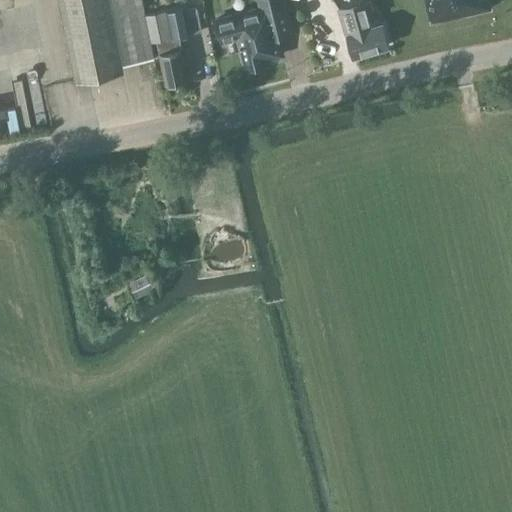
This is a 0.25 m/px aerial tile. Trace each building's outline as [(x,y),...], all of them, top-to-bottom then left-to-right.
[(153,57),(151,43),(145,14),(142,0),(60,0),(77,79),(125,69),(124,63),(153,57)] [(239,37),(246,67),(268,62),(267,58),(283,54),(278,35),(291,32),(283,0),(261,0),(262,2),(215,14),(222,41),(239,37)] [(366,0),(352,4),(340,7),(353,55),(390,44),(384,21),(374,24),(368,0),(366,0)] [(425,0),(430,22),(491,9),(489,0),(425,0)] [(185,9),(190,34),(202,31),(197,6),(185,9)] [(185,7),(145,14),(151,43),(158,41),(166,83),(188,79),(185,64),(192,63),(189,48),(182,48),(180,36),(190,34),(185,9),(185,7)] [(22,122),(9,123),(9,132),(38,131),(37,107),(21,108),(22,122)] [(131,282),(138,296),(153,289),(146,275),(131,282)]
